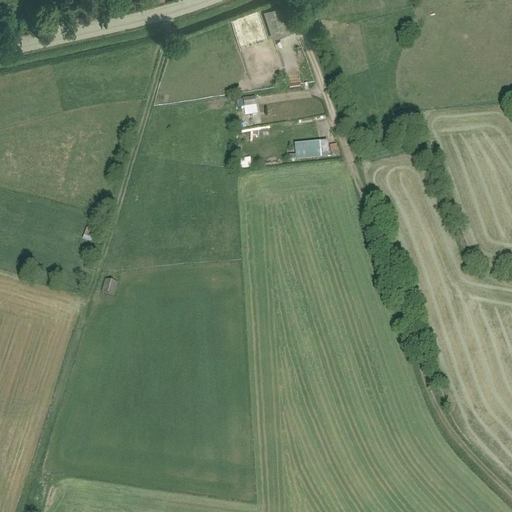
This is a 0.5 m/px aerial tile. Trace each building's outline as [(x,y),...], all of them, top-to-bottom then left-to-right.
[(287,6),(266,13),(275,41),(296,33),(287,6)] [(305,97),(303,83),(255,90),(258,104),(305,97)] [(244,98),(246,108),(256,106),(255,96),(244,98)] [(320,143),(295,147),(297,158),(322,155),(320,143)] [(88,231),(84,243),(95,247),(100,235),(88,231)] [(108,281),(103,293),(115,298),(119,285),(108,281)]
